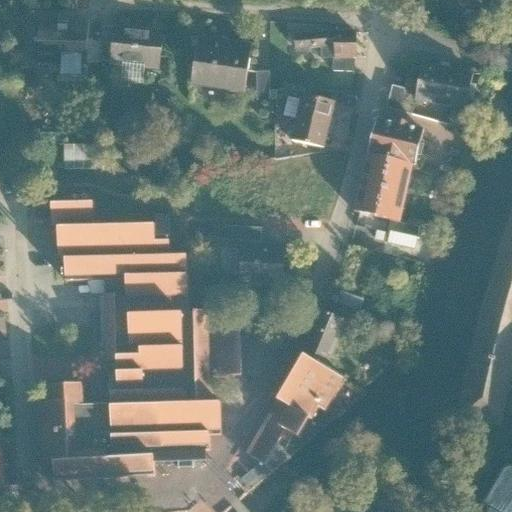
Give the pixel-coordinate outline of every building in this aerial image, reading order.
[(90,20),(41,20),(40,63),(61,63),(61,74),(84,74),(84,63),(89,63),(89,35),(90,20)] [(116,66),(119,24),(106,24),(103,65),(116,66)] [(168,28),(119,24),(116,66),(165,69),(168,28)] [(253,40),(201,33),(193,86),(246,92),(253,40)] [(102,35),(89,35),(89,63),(101,63),(102,35)] [(357,35),(294,35),(294,48),(323,48),(322,57),(336,57),(336,71),(356,71),(357,35)] [(419,89),(417,100),(470,110),(478,69),(425,59),(419,89)] [(271,98),(270,69),(259,70),(260,98),(271,98)] [(414,112),(417,100),(419,89),(393,84),(388,107),(414,112)] [(331,125),(336,101),(304,95),(299,119),(331,125)] [(327,149),(331,125),(299,119),(294,143),(327,149)] [(379,119),(370,155),(416,167),(418,162),(421,163),(428,130),(379,119)] [(63,146),(63,170),(102,169),(102,145),(63,146)] [(402,222),(416,167),(370,155),(356,211),(402,222)] [(339,196),(338,175),(294,175),(295,196),(339,196)] [(99,201),(57,202),(58,225),(62,225),(62,257),(70,257),(70,276),(95,276),(95,287),(107,286),(108,356),(121,356),(122,389),(113,389),(114,405),(84,405),(83,382),(52,383),(52,403),(43,403),(44,461),(56,461),(57,479),(159,477),(158,463),(178,463),(178,467),(187,467),(195,467),(195,462),(208,462),(208,450),(212,450),(212,435),(225,435),(224,398),(218,398),(217,375),(235,375),(235,380),(250,380),(249,325),(215,326),(214,307),(205,308),(193,308),(191,253),(177,253),(176,236),(176,217),(158,217),(159,226),(100,227),(99,201)] [(511,211),(469,356),(458,419),(502,427),(511,368),(511,211)] [(263,227),(215,226),(215,241),(263,241),(263,227)] [(242,285),(287,285),(288,243),(243,242),(242,285)] [(312,334),(302,356),(330,369),(350,322),(322,312),(312,334)] [(271,412),(248,453),(250,454),(268,464),(280,444),(287,448),(294,436),(301,440),(312,421),(316,423),(323,411),(328,414),(347,378),(330,369),(302,356),(271,412)] [(19,457),(5,458),(6,488),(20,488),(19,457)] [(511,511),(511,464),(491,503),(490,511),(511,511)]
